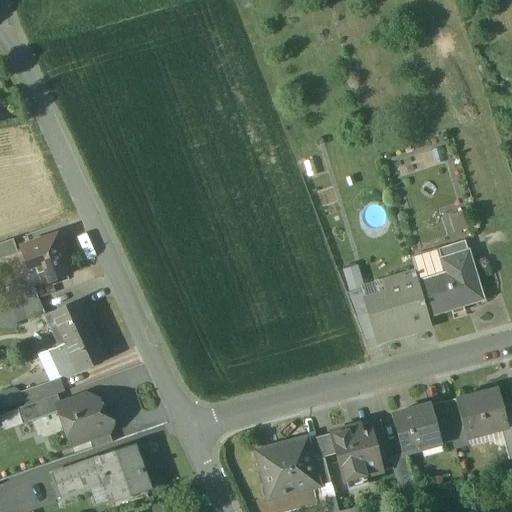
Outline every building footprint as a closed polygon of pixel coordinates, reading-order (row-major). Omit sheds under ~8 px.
[(54,239),(21,250),(28,268),(35,266),(44,263),(47,272),(51,283),(67,277),(54,239)] [(11,241),(0,244),(0,258),(16,253),(11,241)] [(463,243),(437,251),(440,261),(466,253),(463,243)] [(466,253),(440,261),(444,275),(417,283),(427,318),(482,301),(466,253)] [(44,263),(35,266),(38,275),(47,272),(44,263)] [(347,290),(363,286),(357,265),(341,269),(347,290)] [(417,283),(414,274),(383,284),(389,302),(368,309),(367,309),(368,315),(377,344),(402,336),(401,333),(429,324),(417,283)] [(362,290),(345,295),(354,319),(368,315),(367,309),(368,309),(362,290)] [(36,300),(9,309),(14,325),(43,313),(36,300)] [(78,302),(45,318),(52,333),(57,331),(64,345),(91,332),(78,302)] [(9,309),(0,312),(0,329),(15,329),(14,325),(9,309)] [(91,332),(64,345),(74,368),(77,374),(88,369),(89,370),(105,362),(91,332)] [(74,368),(64,345),(54,350),(64,372),(74,368)] [(58,380),(18,395),(23,408),(56,396),(63,393),(58,380)] [(496,391),(454,402),(462,431),(465,441),(487,435),(487,433),(500,430),(506,428),(503,415),(496,391)] [(23,408),(16,410),(22,426),(58,413),(56,409),(60,407),(56,396),(23,408)] [(60,407),(56,409),(58,413),(70,447),(88,440),(108,433),(109,433),(112,426),(109,419),(103,416),(97,401),(89,397),(60,407)] [(454,401),(441,405),(449,432),(449,435),(462,431),(454,402),(454,401)] [(441,405),(441,403),(429,406),(437,435),(449,432),(441,405)] [(429,406),(391,417),(401,456),(406,455),(440,446),(437,435),(429,406)] [(511,412),(503,415),(506,428),(500,430),(508,461),(511,460),(511,412)] [(357,429),(330,436),(342,485),(380,475),(370,435),(359,438),(357,429)] [(449,432),(437,435),(440,446),(452,443),(449,435),(449,432)] [(108,433),(88,440),(91,451),(111,444),(108,433)] [(306,439),(283,446),(283,448),(270,452),(269,449),(254,453),(267,501),(319,487),(312,462),(306,439)] [(130,450),(52,477),(58,496),(104,480),(112,501),(143,490),(139,477),(142,476),(140,472),(137,472),(130,450)] [(416,495),(406,455),(401,456),(389,458),(400,499),(416,495)] [(330,484),(324,459),(312,462),(319,487),(330,484)] [(334,498),(324,500),(326,511),(337,511),(335,501),(334,498)] [(346,498),(335,501),(337,511),(341,511),(349,510),(346,498)]
